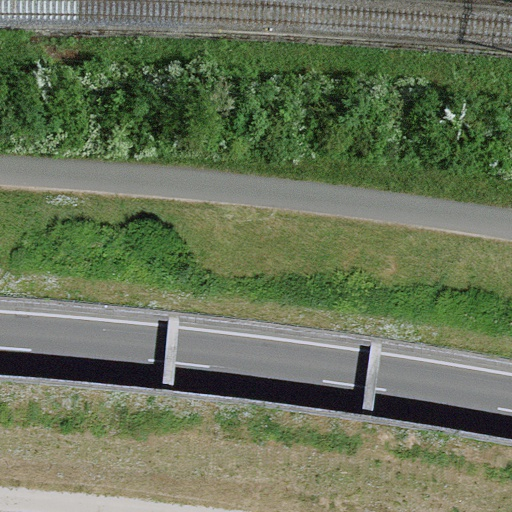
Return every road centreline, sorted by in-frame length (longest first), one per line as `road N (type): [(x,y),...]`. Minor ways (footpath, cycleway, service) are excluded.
road 1 (motorway): [(511,411),(183,363),(0,347)]
road 2 (motorway): [(0,470),(423,511)]
